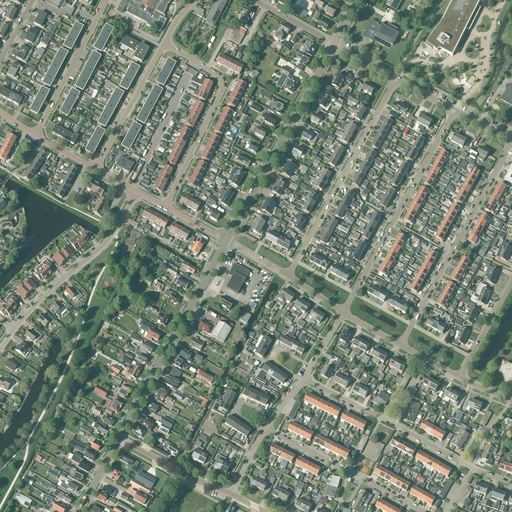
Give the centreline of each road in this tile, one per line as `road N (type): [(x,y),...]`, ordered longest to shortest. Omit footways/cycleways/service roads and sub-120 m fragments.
road 1 (residential): [(511,484),(301,380)]
road 2 (residential): [(400,346),(511,140)]
road 3 (residential): [(343,313),(454,110)]
road 4 (residential): [(287,276),(396,78)]
road 5 (tertiary): [(118,437),(227,241)]
road 6 (tertiary): [(227,241),(334,45)]
road 7 (residential): [(136,192),(102,248),(12,331)]
road 8 (residential): [(165,208),(222,88),(206,70)]
road 9 (residential): [(36,139),(106,0)]
road 10 (residential): [(96,170),(164,45)]
road 11 (residential): [(118,437),(231,495)]
